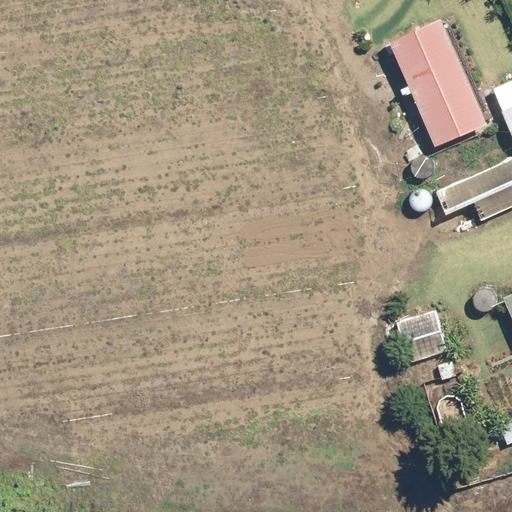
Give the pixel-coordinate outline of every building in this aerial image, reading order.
[(386,44),(433,149),(484,127),(438,21),(386,44)] [(511,140),(511,80),(490,90),(511,140)] [(424,153),(406,162),(417,182),(435,173),(424,153)] [(511,159),(435,193),(453,234),(511,208),(511,159)] [(488,287),(468,295),(477,315),(497,307),(488,287)] [(511,324),(511,294),(501,299),(511,324)] [(432,310),(395,323),(409,365),(447,352),(432,310)]
